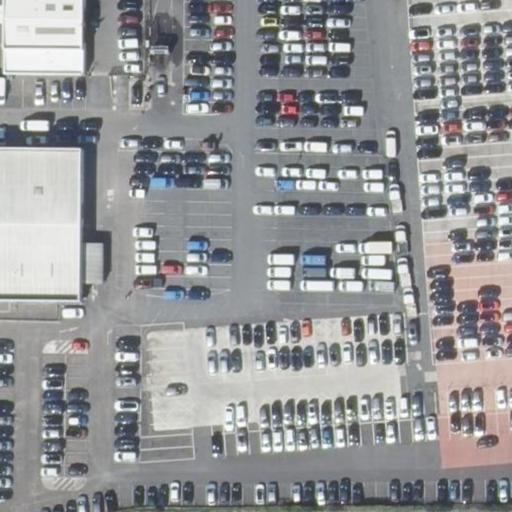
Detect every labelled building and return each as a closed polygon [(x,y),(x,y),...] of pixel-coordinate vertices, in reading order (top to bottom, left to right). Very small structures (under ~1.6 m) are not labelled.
[(81,80),(85,0),(6,0),(2,75),(81,80)] [(511,0),(411,0),(416,107),(511,102),(511,0)] [(114,77),(112,107),(143,109),(144,78),(114,77)] [(0,307),(90,310),(93,155),(0,153),(0,307)] [(511,226),(422,234),(441,462),(511,455),(511,226)] [(149,431),(402,420),(397,317),(145,328),(149,431)]
